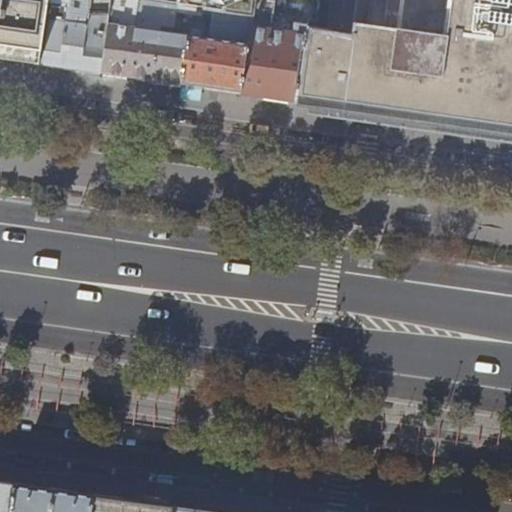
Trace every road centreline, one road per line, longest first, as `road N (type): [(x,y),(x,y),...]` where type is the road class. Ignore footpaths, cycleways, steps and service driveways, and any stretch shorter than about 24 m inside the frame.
road 1 (residential): [(511,508),(0,434)]
road 2 (primary): [(511,310),(0,237)]
road 3 (residential): [(511,178),(0,105)]
road 4 (primary): [(0,306),(511,378)]
